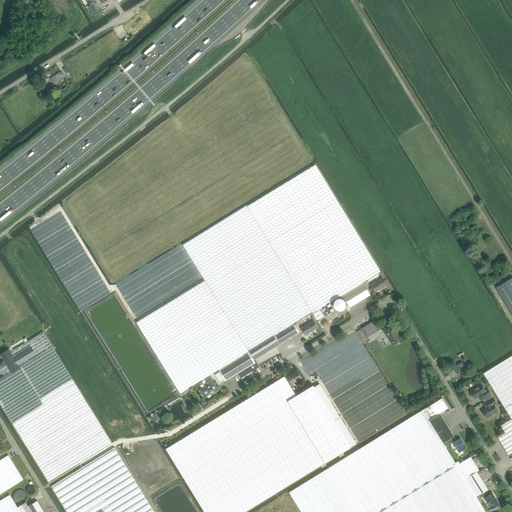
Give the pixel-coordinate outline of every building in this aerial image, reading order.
[(95,0),(85,0),(88,5),(86,6),(90,14),(93,12),(100,8),(95,0)] [(44,85),(47,90),(54,85),(54,84),(64,77),(61,71),(49,79),(48,78),(44,81),(46,83),(44,85)] [(330,302),(342,295),(363,282),(366,280),(381,271),(315,164),(247,206),(312,312),(312,313),(316,320),(324,316),(320,309),(330,302)] [(312,312),(247,206),(247,205),(183,245),(204,280),(136,322),(181,396),(189,391),(187,389),(248,351),(249,351),(249,352),(254,360),(299,332),(293,323),(312,312)] [(511,277),(496,287),(511,313),(511,277)] [(370,285),(375,292),(382,288),(387,285),(382,278),(370,285)] [(363,282),(342,295),(343,296),(350,307),(367,296),(368,296),(370,295),(365,286),(363,282)] [(345,305),(345,304),(345,303),(345,302),(344,301),(344,300),(343,299),(342,299),(341,298),(340,298),(339,298),(338,298),(337,299),(336,299),(335,300),(334,301),(334,302),(333,303),(333,304),(333,305),(334,306),(334,307),(335,308),(336,309),(337,309),(338,310),(339,310),(340,310),(341,310),(342,309),(343,309),(344,308),(344,307),(345,306),(345,305)] [(324,316),(334,310),(330,302),(320,309),(324,316)] [(305,335),(318,328),(313,320),(301,328),(305,335)] [(376,320),(362,328),(370,341),(381,334),(380,332),(382,330),(376,320)] [(393,345),(400,340),(396,333),(397,332),(394,329),(386,334),(393,345)] [(20,368),(53,347),(43,332),(13,351),(10,352),(20,368)] [(0,380),(0,403),(48,482),(112,443),(53,347),(20,368),(12,373),(0,380)] [(20,368),(10,352),(9,349),(0,354),(12,373),(20,368)] [(253,360),(254,360),(249,352),(219,370),(220,372),(215,375),(219,382),(224,379),(225,381),(237,373),(241,378),(260,366),(257,367),(253,360)] [(511,355),(483,373),(505,408),(511,419),(509,420),(506,422),(500,426),(505,433),(498,437),(509,455),(511,453),(511,355)] [(457,374),(466,369),(462,362),(453,367),(457,374)] [(301,378),(297,370),(287,377),(291,384),(301,378)] [(200,428),(165,449),(204,511),(244,511),(248,510),(250,508),(350,446),(356,443),(320,384),(314,387),(313,385),(296,395),(284,376),(232,408),(200,428)] [(211,395),(218,391),(210,377),(205,380),(208,385),(199,390),(204,398),(211,394),(211,395)] [(484,401),(491,396),(490,394),(491,394),(488,389),(485,390),(481,384),(470,391),(474,399),(479,396),(481,400),(483,399),(484,401)] [(486,418),(498,411),(494,404),(497,403),(493,397),(492,398),(491,396),(484,401),(485,403),(483,404),(486,408),(482,411),(486,418)] [(454,436),(440,413),(448,408),(442,398),(426,408),(422,410),(289,492),(300,511),(377,511),(456,464),(455,462),(443,443),(454,436)] [(459,452),(466,447),(463,444),(459,439),(453,443),(459,452)] [(158,444),(129,462),(135,472),(164,454),(158,444)] [(154,511),(114,447),(51,486),(67,511),(154,511)] [(0,494),(23,480),(8,455),(2,458),(0,460),(0,494)] [(476,471),(479,470),(470,456),(459,463),(457,465),(379,511),(485,511),(476,496),(479,495),(480,497),(488,493),(486,490),(487,489),(476,471)] [(492,509),(499,504),(492,493),(485,497),(492,509)] [(25,502),(18,507),(10,495),(0,500),(0,511),(43,511),(37,501),(28,506),(25,502)]
